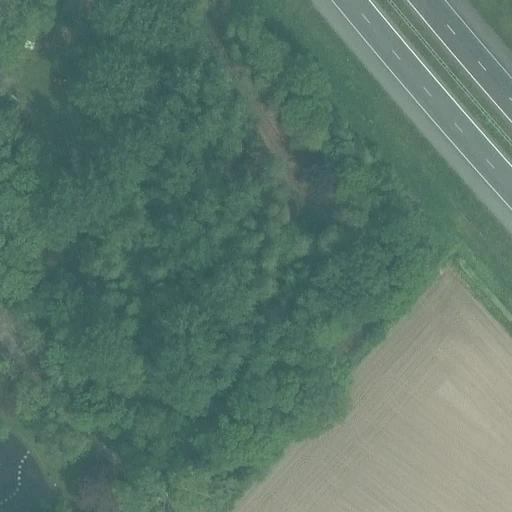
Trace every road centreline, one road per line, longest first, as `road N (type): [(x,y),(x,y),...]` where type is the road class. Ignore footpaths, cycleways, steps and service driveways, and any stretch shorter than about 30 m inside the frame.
road 1 (motorway): [(352,0),(511,189)]
road 2 (motorway): [(511,99),(426,0)]
